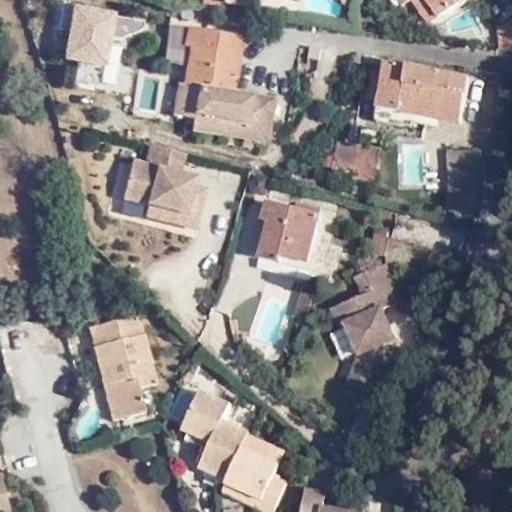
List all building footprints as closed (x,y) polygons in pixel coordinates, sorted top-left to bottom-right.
[(358,0),(340,0),(347,9),(359,1),(358,0)] [(413,0),(412,1),(428,26),(438,20),(470,0),(413,0)] [(65,8),(56,69),(103,76),(109,35),(135,39),(139,19),(65,8)] [(182,86),(178,85),(173,117),(193,120),(191,131),(269,144),(276,98),(235,92),(243,36),(187,28),(184,47),(188,48),(182,86)] [(319,57),(342,61),(344,50),(320,47),(319,57)] [(342,61),(363,65),(365,54),(344,50),(342,61)] [(469,76),(386,63),(376,123),(412,129),(414,116),(461,124),(469,76)] [(353,180),(376,184),(382,149),(359,145),(353,180)] [(187,217),(184,227),(196,230),(205,190),(194,188),(196,179),(179,174),(184,154),(150,146),(146,165),(132,162),(122,200),(147,206),(187,217)] [(476,211),(474,150),(446,151),(449,212),(476,211)] [(286,258),(308,264),(320,216),(266,203),(262,221),(268,222),(259,258),(285,264),(286,258)] [(145,217),(184,227),(187,217),(147,206),(145,217)] [(387,231),(374,229),(371,255),(385,256),(387,231)] [(306,270),(308,264),(286,258),(285,264),(306,270)] [(364,296),(339,307),(346,326),(359,357),(351,377),(378,387),(391,355),(387,345),(396,341),(382,308),(401,300),(386,266),(357,279),(364,296)] [(305,322),(316,288),(302,283),(291,318),(305,322)] [(346,326),(339,307),(333,310),(341,328),(346,326)] [(93,347),(144,335),(139,315),(87,328),(93,347)] [(144,335),(93,347),(113,422),(144,414),(139,390),(158,385),(144,335)] [(391,355),(396,341),(387,345),(391,355)] [(191,384),(195,376),(189,373),(184,381),(191,384)] [(378,387),(351,377),(348,386),(375,396),(378,387)] [(227,481),(249,433),(225,422),(232,406),(201,393),(183,432),(212,444),(201,469),(227,481)] [(251,434),(249,433),(227,481),(228,482),(243,449),(250,435),(251,434)] [(286,452),(250,435),(243,449),(279,466),(286,452)] [(398,458),(399,445),(387,443),(383,468),(397,466),(398,458)] [(243,449),(228,482),(223,492),(243,502),(246,494),(264,503),(260,511),(262,511),(274,511),(288,483),(275,478),(280,467),(279,466),(243,449)] [(0,511),(10,511),(1,475),(0,475),(0,511)] [(347,511),(324,509),(327,493),(306,489),(302,511),(347,511)] [(246,494),(243,502),(260,511),(264,503),(246,494)]
